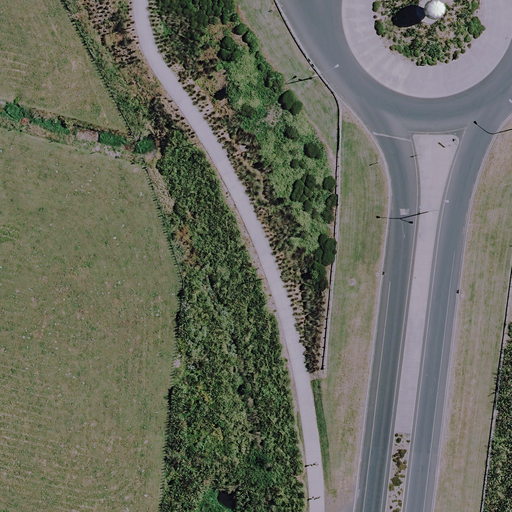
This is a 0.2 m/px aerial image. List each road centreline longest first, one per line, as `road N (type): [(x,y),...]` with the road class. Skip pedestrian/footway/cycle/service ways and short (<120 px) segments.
road 1 (secondary): [(505,74),(465,142),(445,226),(415,511)]
road 2 (secondary): [(368,511),(400,229),(400,149),(374,99)]
road 3 (secondary): [(505,74),(478,97),(444,110),(374,99)]
